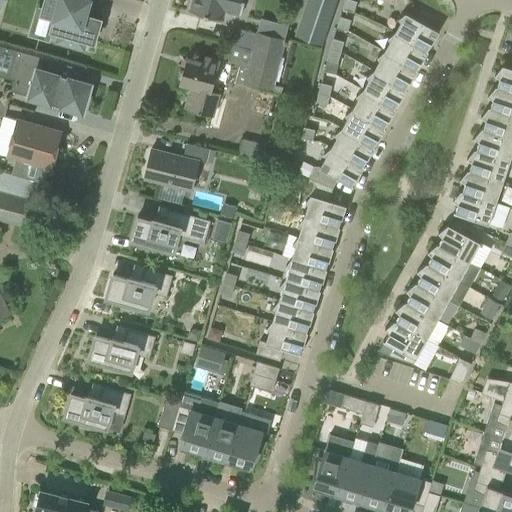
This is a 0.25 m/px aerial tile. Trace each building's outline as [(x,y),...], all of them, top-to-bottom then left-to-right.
[(46,0),(42,13),(56,17),(52,30),(61,32),(59,41),(83,48),(85,39),(95,42),(101,19),(85,15),(89,0),(46,0)] [(192,0),(189,11),(223,20),(226,11),(241,15),(244,0),(192,0)] [(321,46),(331,0),(302,0),(294,40),(321,46)] [(345,0),(343,9),(354,12),(357,1),(352,0),(345,0)] [(428,50),(440,31),(406,12),(399,18),(400,19),(402,21),(396,32),(428,50)] [(337,27),(348,31),(351,20),(340,16),(337,27)] [(385,51),(418,70),(428,50),(396,32),(395,31),(388,37),(389,38),(391,40),(385,51)] [(227,63),(240,66),(235,82),(282,94),(283,86),(274,84),(285,39),(257,32),(253,44),(252,50),(232,45),(227,63)] [(333,38),(330,49),(341,52),(344,41),(333,38)] [(341,52),(330,49),(327,60),(338,63),(341,52)] [(85,69),(16,50),(9,76),(15,78),(13,85),(31,90),(29,96),(38,98),(83,111),(86,102),(92,83),(82,80),(85,69)] [(374,71),(407,89),(418,70),(385,51),(377,57),(378,58),(379,57),(380,59),(374,70),(374,71)] [(213,86),(220,61),(221,61),(205,56),(204,62),(187,57),(184,70),(180,70),(178,77),(181,79),(180,83),(192,86),(186,108),(213,116),(221,88),(213,86)] [(497,87),(511,91),(511,67),(503,65),(495,74),(496,75),(500,78),(497,86),(497,87)] [(363,90),(396,108),(407,89),(374,71),(374,70),(367,76),(368,77),(368,76),(370,78),(364,89),(363,90)] [(321,83),(319,94),(330,96),(332,85),(321,83)] [(511,114),(511,91),(497,87),(497,86),(496,86),(488,95),(489,96),(493,99),(490,107),(490,108),(511,114)] [(353,109),(386,127),(396,108),(363,90),(364,89),(363,89),(356,95),(357,96),(359,98),(353,109)] [(327,107),(330,96),(319,94),(316,105),(327,107)] [(483,128),(511,137),(511,114),(490,108),(490,107),(489,107),(481,116),(482,117),(482,116),(486,120),(483,128)] [(342,128),(375,147),(386,127),(353,109),(352,108),(345,114),(346,115),(347,115),(348,117),(342,128)] [(19,121),(12,145),(9,156),(17,158),(50,168),(61,132),(19,120),(19,121)] [(304,127),(302,138),(313,140),(315,130),(304,127)] [(510,160),(511,154),(511,137),(483,128),(482,127),(474,137),(475,138),(475,137),(479,140),(476,149),(510,160)] [(331,147),(364,166),(375,147),(342,128),(335,134),(335,135),(336,134),(338,136),(332,147),(331,147)] [(240,154),(262,160),(266,144),(243,138),(240,154)] [(145,178),(192,190),(200,161),(207,162),(210,148),(187,143),(184,156),(152,148),(145,178)] [(353,186),(364,166),(331,147),(332,147),(331,147),(324,153),(325,154),(325,153),(327,155),(321,166),(317,164),(310,178),(333,188),(338,178),(353,186)] [(469,170),(503,181),(510,160),(476,149),(475,148),(467,158),(468,159),(468,158),(472,161),(469,169),(469,170)] [(496,202),(503,181),(469,170),(469,169),(468,169),(460,179),(461,179),(465,182),(462,190),(462,191),(496,202)] [(0,178),(0,219),(25,226),(32,201),(37,202),(43,182),(2,171),(0,178)] [(310,178),(306,192),(310,196),(306,202),(308,204),(305,215),(304,216),(340,227),(347,205),(329,200),(333,188),(310,178)] [(454,211),(453,212),(488,224),(496,202),(462,191),(462,190),(461,190),(453,200),(454,200),(458,203),(455,211),(454,211)] [(233,218),(236,206),(223,203),(220,214),(233,218)] [(280,220),(284,209),(272,206),(269,216),(280,220)] [(204,244),(211,220),(169,208),(166,220),(154,217),(153,221),(138,216),(131,239),(148,244),(148,249),(166,251),(167,249),(174,251),(178,237),(204,244)] [(298,237),(334,248),(340,227),(304,216),(299,223),(302,225),(298,236),(298,237)] [(232,222),(222,220),(217,218),(212,237),(227,241),(229,233),(232,222)] [(439,244),(470,262),(481,242),(448,224),(439,232),(439,233),(440,232),(443,236),(439,244)] [(239,230),(235,240),(246,244),(249,233),(239,230)] [(292,257),(292,258),(327,269),(334,248),(298,237),(293,244),(295,246),(292,257)] [(243,254),(246,244),(235,240),(232,251),(243,254)] [(511,244),(506,242),(502,252),(511,256),(511,244)] [(432,255),(428,263),(469,287),(480,267),(470,262),(439,244),(438,243),(428,251),(429,252),(432,255)] [(286,278),(285,279),(321,290),(327,269),(292,258),(286,265),(289,267),(286,278)] [(459,306),(469,287),(428,263),(427,262),(417,270),(418,271),(422,275),(417,282),(417,283),(448,300),(459,306)] [(167,296),(173,274),(145,267),(142,279),(130,276),(129,279),(113,274),(107,297),(124,302),(123,307),(142,309),(142,307),(149,309),(154,292),(167,296)] [(234,286),(237,276),(226,272),(223,283),(234,286)] [(279,299),(279,300),(314,311),(321,290),(285,279),(280,286),(283,288),(279,299)] [(501,279),(493,294),(504,300),(511,285),(501,279)] [(406,302),(438,319),(448,300),(417,283),(417,282),(416,281),(406,290),(407,291),(408,290),(411,294),(407,301),(406,302)] [(231,297),(234,286),(223,283),(220,293),(231,297)] [(0,317),(9,314),(0,293),(0,317)] [(490,298),(482,313),(492,319),(501,304),(490,298)] [(273,320),(272,321),(308,332),(314,311),(279,300),(273,307),(276,309),(273,320)] [(396,321),(427,338),(438,345),(448,325),(438,319),(406,302),(407,301),(405,300),(396,309),(396,310),(397,309),(400,313),(396,321)] [(511,317),(511,305),(507,304),(503,314),(511,317)] [(384,339),(383,340),(385,341),(393,346),(389,354),(389,355),(413,363),(427,338),(396,321),(395,320),(385,328),(386,329),(386,328),(389,332),(385,340),(384,339)] [(257,353),(280,360),(284,348),(301,354),(308,332),(272,321),(267,328),(270,330),(266,342),(260,340),(257,353)] [(219,342),(223,330),(211,327),(208,338),(219,342)] [(471,337),(482,343),(487,333),(476,327),(471,337)] [(150,357),(156,336),(128,328),(124,340),(112,337),(111,340),(96,336),(89,358),(107,363),(106,368),(124,371),(126,372),(132,370),(136,354),(150,357)] [(197,340),(201,329),(195,328),(189,330),(187,338),(197,340)] [(482,343),(471,337),(466,335),(461,345),(477,353),(482,343)] [(193,355),(196,344),(185,341),(184,341),(183,348),(182,352),(193,355)] [(379,351),(389,354),(393,346),(385,341),(379,351)] [(196,363),(222,371),(227,352),(202,344),(196,363)] [(450,378),(461,384),(471,363),(460,357),(450,378)] [(276,380),(280,367),(279,367),(258,361),(254,373),(276,380)] [(272,392),(276,380),(254,373),(250,385),(271,391),(271,392),(272,392)] [(511,381),(509,381),(510,381),(488,377),(482,392),(503,400),(503,401),(511,403),(511,381)] [(125,415),(131,393),(103,385),(100,397),(88,394),(87,397),(71,393),(65,416),(82,421),(81,426),(100,428),(100,426),(107,428),(112,411),(125,415)] [(473,401),(476,391),(469,389),(466,399),(473,401)] [(215,416),(219,402),(184,391),(179,405),(172,429),(184,433),(181,441),(182,441),(181,443),(205,450),(215,416)] [(345,393),(345,394),(341,407),(342,407),(363,413),(367,400),(346,394),(345,393)] [(367,400),(363,413),(360,422),(373,426),(379,405),(380,405),(380,404),(367,400)] [(159,425),(172,429),(179,405),(166,401),(159,425)] [(503,438),(511,441),(511,403),(503,401),(496,420),(507,426),(503,438)] [(399,424),(402,411),(390,408),(387,420),(399,424)] [(262,430),(268,432),(272,419),(242,410),(238,423),(228,457),(252,464),(253,463),(252,463),(253,458),(256,459),(264,442),(259,440),(262,431),(262,430)] [(205,450),(228,457),(238,423),(215,416),(205,450)] [(448,425),(441,423),(437,439),(443,441),(448,425)] [(480,469),(504,477),(508,465),(511,466),(511,441),(503,438),(498,452),(487,450),(480,469)] [(364,454),(362,460),(350,457),(340,491),(363,498),(373,464),(380,441),(379,441),(378,444),(368,441),(364,454)] [(340,491),(350,457),(326,449),(325,451),(326,451),(323,459),(318,458),(315,477),(318,478),(316,482),(315,483),(340,491)] [(396,471),(388,468),(373,464),(363,498),(386,505),(396,471)] [(484,494),(480,507),(496,511),(511,511),(511,492),(500,489),(504,477),(480,469),(474,488),(484,494)] [(432,482),(396,471),(386,505),(409,511),(410,511),(412,502),(424,506),(429,491),(432,482)] [(89,501),(41,489),(36,510),(45,511),(100,511),(101,511),(87,507),(89,501)] [(111,489),(106,501),(128,511),(134,499),(111,489)] [(435,511),(441,495),(429,491),(424,506),(422,511),(435,511)]
